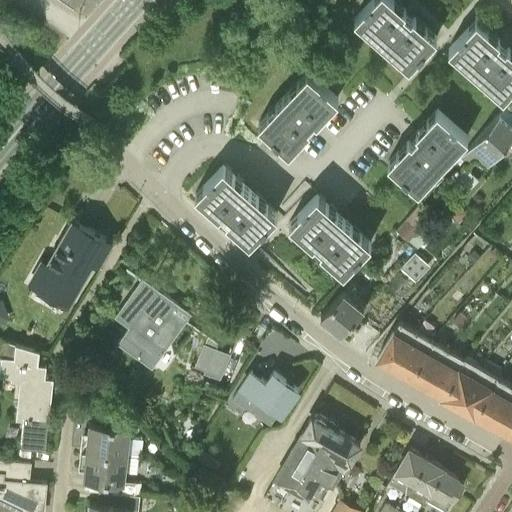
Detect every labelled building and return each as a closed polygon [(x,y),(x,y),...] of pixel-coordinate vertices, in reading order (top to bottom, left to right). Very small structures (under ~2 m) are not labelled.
[(397,0),(369,0),(354,17),(409,66),(437,36),(413,14),(415,12),(408,5),(406,8),(397,0)] [(510,41),(503,35),(502,35),(500,37),(476,16),(449,46),(503,96),(511,86),(511,47),(508,44),(510,41)] [(102,92),(117,106),(120,108),(136,93),(151,80),(145,75),(130,62),(129,63),(103,91),(102,92)] [(312,129),(318,123),(319,122),(317,119),(338,96),(308,68),(258,123),(289,150),(310,127),(312,129)] [(414,127),(413,128),(407,135),(409,137),(388,160),(418,188),(468,134),(437,106),(416,130),(414,127)] [(488,162),(511,135),(511,123),(499,112),(461,155),(469,162),(477,152),(488,162)] [(216,215),(223,221),(224,222),(226,219),(249,241),(277,210),(223,161),(195,191),(219,213),(216,215)] [(473,173),(463,164),(456,172),(466,181),(473,173)] [(311,245),(312,246),(318,251),(320,249),(344,270),(371,240),(317,191),(289,221),(313,242),(311,245)] [(407,217),(396,229),(418,248),(428,237),(419,229),(426,222),(421,218),(427,211),(419,203),(407,217)] [(458,203),(450,212),(460,220),(465,214),(465,208),(458,203)] [(35,284),(68,303),(106,236),(73,218),(47,262),(42,260),(31,279),(36,282),(35,284)] [(469,256),(476,261),(481,254),(474,249),(469,256)] [(401,267),(413,278),(428,262),(416,250),(401,267)] [(131,324),(120,340),(152,364),(185,318),(171,308),(176,301),(143,278),(124,304),(130,308),(123,318),(131,324)] [(343,289),(321,314),(341,332),(364,306),(343,289)] [(7,296),(0,298),(0,321),(14,317),(7,296)] [(461,310),(454,319),(464,328),(472,319),(461,310)] [(416,328),(401,319),(394,328),(377,357),(394,366),(416,328)] [(432,337),(416,328),(394,366),(410,376),(432,337)] [(410,376),(426,385),(448,347),(432,337),(410,376)] [(46,449),(49,417),(53,376),(45,375),(46,363),(38,362),(40,349),(15,341),(5,338),(3,354),(1,354),(0,365),(0,373),(23,376),(20,414),(25,414),(21,446),(46,449)] [(215,347),(206,372),(219,377),(229,352),(215,347)] [(464,355),(448,347),(426,385),(441,394),(464,355)] [(441,394),(458,405),(480,364),(464,355),(441,394)] [(498,374),(480,364),(458,405),(474,414),(475,413),(497,375),(498,374)] [(266,381),(251,370),(240,386),(249,393),(251,390),(281,411),(297,387),(274,370),(266,381)] [(511,384),(497,375),(475,413),(490,422),(511,384)] [(490,422),(506,431),(511,419),(511,383),(511,384),(490,422)] [(90,420),(87,448),(127,452),(127,453),(142,454),(143,437),(129,435),(131,412),(102,410),(101,421),(90,420)] [(313,412),(296,439),(312,449),(309,454),(336,470),(339,464),(344,466),(360,439),(337,426),(338,422),(318,411),(314,412),(313,412)] [(312,449),(296,439),(264,495),(295,511),(311,511),(332,477),(337,478),(339,474),(334,472),(336,470),(309,454),(312,449)] [(388,481),(405,490),(425,454),(409,444),(388,481)] [(99,489),(99,490),(122,491),(135,492),(136,481),(125,480),(127,453),(127,452),(87,448),(84,476),(95,477),(94,489),(99,489)] [(444,465),(425,454),(405,490),(424,501),(426,497),(444,465)] [(29,478),(30,460),(0,456),(0,511),(38,511),(40,497),(45,498),(47,480),(29,478)] [(444,465),(426,497),(447,509),(463,481),(456,477),(458,474),(444,465)] [(193,500),(199,488),(186,481),(180,493),(193,500)] [(127,511),(128,508),(138,509),(141,493),(135,492),(122,491),(99,490),(98,501),(90,500),(88,511),(127,511)] [(361,511),(362,510),(342,499),(334,511),(361,511)] [(380,511),(393,511),(396,506),(386,500),(380,511)]
